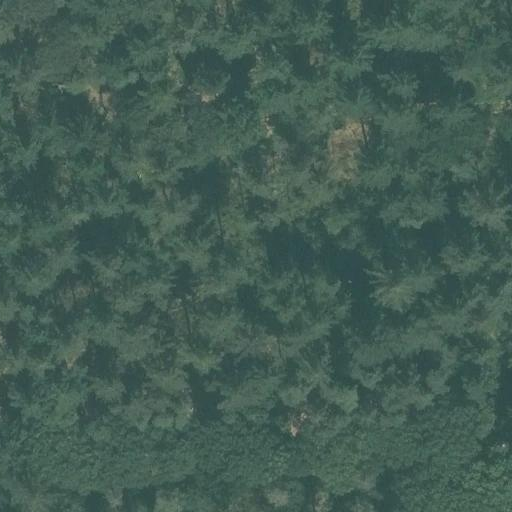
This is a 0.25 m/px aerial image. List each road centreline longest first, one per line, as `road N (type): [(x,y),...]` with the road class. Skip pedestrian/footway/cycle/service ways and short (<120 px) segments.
road 1 (track): [(383,444),(0,457)]
road 2 (track): [(511,438),(383,444)]
